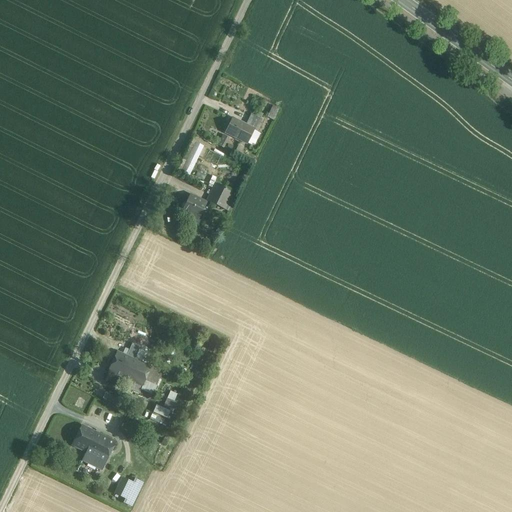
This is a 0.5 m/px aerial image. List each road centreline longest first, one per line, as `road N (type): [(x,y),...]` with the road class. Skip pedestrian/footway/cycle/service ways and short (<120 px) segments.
road 1 (unclassified): [(251,0),(2,511)]
road 2 (secondary): [(511,79),(401,0)]
